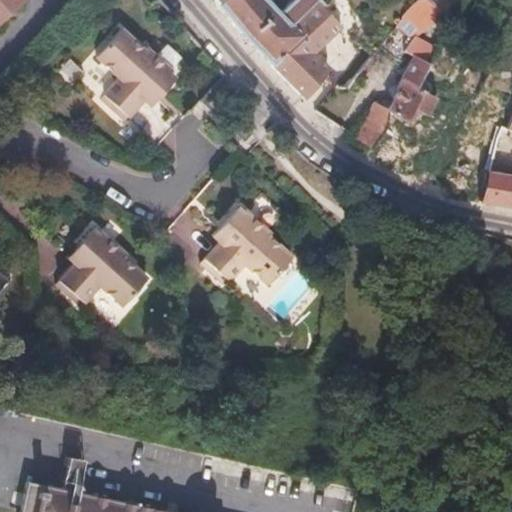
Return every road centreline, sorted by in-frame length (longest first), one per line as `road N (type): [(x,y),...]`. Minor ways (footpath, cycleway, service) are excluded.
road 1 (tertiary): [(191,0),(314,143),(379,181),(511,223)]
road 2 (residential): [(189,124),(178,188),(148,197),(36,142),(0,148)]
